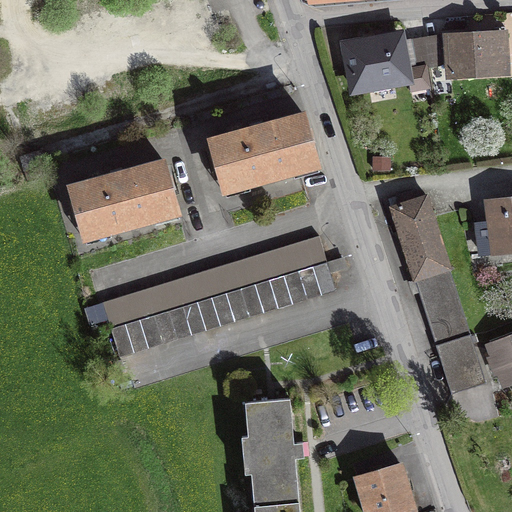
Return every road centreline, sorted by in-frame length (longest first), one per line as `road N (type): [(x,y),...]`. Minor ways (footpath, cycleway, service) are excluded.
road 1 (residential): [(351,195),(453,511)]
road 2 (unknown): [(307,60),(83,122)]
road 3 (residential): [(297,31),(511,16)]
road 4 (residential): [(297,31),(351,195)]
road 5 (residential): [(351,195),(511,180)]
